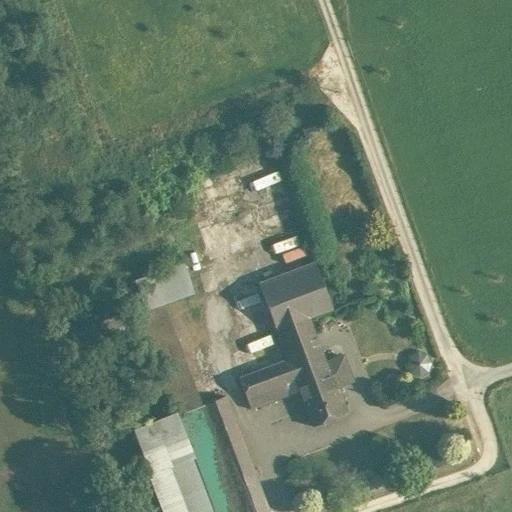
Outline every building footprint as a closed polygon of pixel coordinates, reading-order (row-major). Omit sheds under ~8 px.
[(313,262),(257,283),(285,359),(238,377),(250,408),(297,391),(291,374),(324,362),(307,318),(331,309),(313,262)] [(183,271),(136,287),(143,309),(144,309),(162,303),(191,293),(183,271)] [(200,405),(162,303),(144,309),(143,309),(134,312),(173,416),(182,412),(182,411),(200,405)] [(324,362),(291,374),(297,391),(311,426),(343,414),(343,413),(346,412),(340,396),(337,397),(333,387),(351,380),(341,356),(324,362)] [(200,405),(182,411),(182,412),(213,493),(231,486),(217,447),(206,417),(228,409),(223,396),(200,405)] [(228,409),(206,417),(217,447),(239,439),(228,409)] [(239,439),(217,447),(231,486),(254,477),(239,439)] [(205,511),(185,460),(153,472),(168,511),(205,511)] [(231,486),(213,493),(220,511),(267,511),(254,477),(231,486)]
